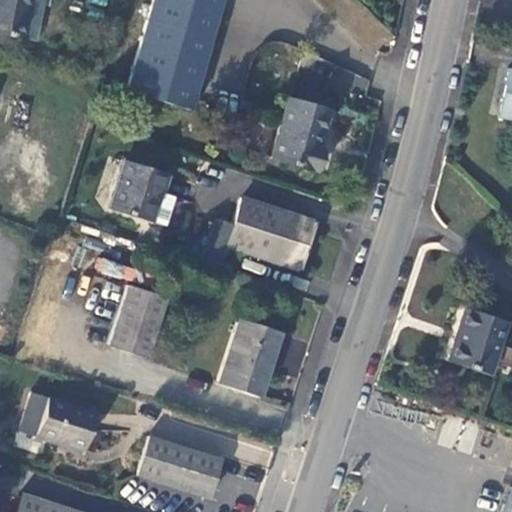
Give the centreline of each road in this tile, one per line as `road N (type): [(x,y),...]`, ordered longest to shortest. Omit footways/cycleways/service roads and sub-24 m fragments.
road 1 (unclassified): [(451,0),(416,158),(304,511)]
road 2 (unknown): [(316,473),(88,372),(111,274)]
